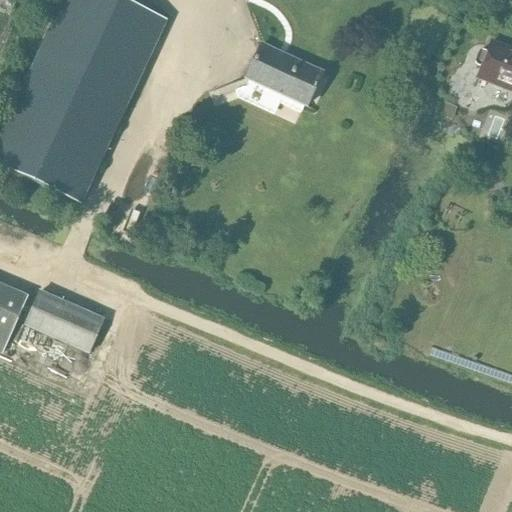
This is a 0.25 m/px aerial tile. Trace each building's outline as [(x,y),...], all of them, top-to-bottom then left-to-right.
[(0,165),(81,203),(165,20),(121,0),(63,0),(0,138),(0,165)] [(511,55),(511,51),(491,43),(487,53),(482,51),(479,52),(475,63),(476,66),(480,67),(475,79),(489,85),(490,88),(500,91),(504,87),(511,89),(511,55)] [(306,111),(322,76),(263,49),(247,84),(306,111)] [(0,355),(2,356),(27,297),(0,285),(0,355)] [(88,356),(104,320),(38,291),(22,327),(88,356)]
